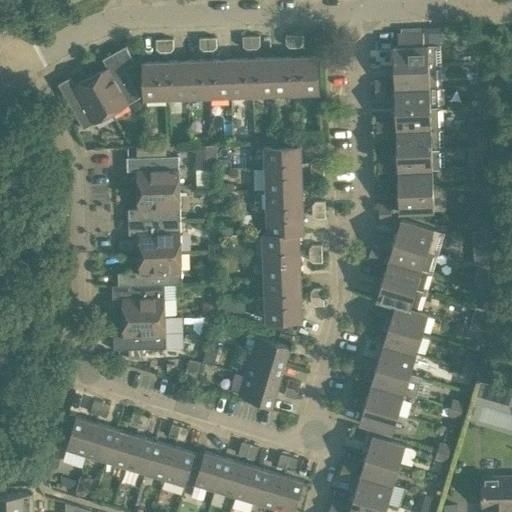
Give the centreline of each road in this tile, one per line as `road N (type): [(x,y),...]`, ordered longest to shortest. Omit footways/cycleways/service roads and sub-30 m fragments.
road 1 (residential): [(297,441),(84,375),(78,146),(22,58)]
road 2 (residential): [(355,7),(359,208),(297,441)]
road 3 (residential): [(355,7),(120,15)]
road 4 (residential): [(476,0),(355,7)]
